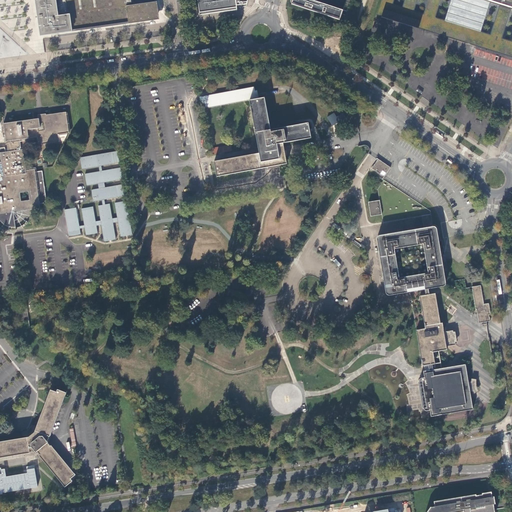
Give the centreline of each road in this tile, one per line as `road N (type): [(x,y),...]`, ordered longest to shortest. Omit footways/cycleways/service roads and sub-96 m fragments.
road 1 (primary): [(511,435),(78,511)]
road 2 (primary): [(204,511),(511,464)]
road 3 (tertiary): [(0,82),(216,51),(247,39)]
road 4 (tertiary): [(494,192),(489,222),(511,345)]
road 5 (tertiary): [(363,90),(481,181)]
road 6 (tertiary): [(487,167),(363,90)]
